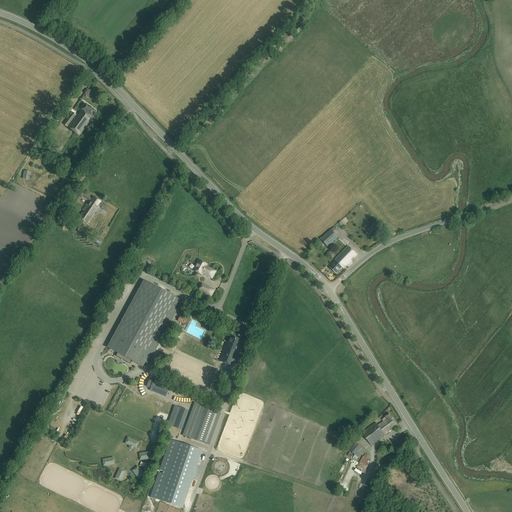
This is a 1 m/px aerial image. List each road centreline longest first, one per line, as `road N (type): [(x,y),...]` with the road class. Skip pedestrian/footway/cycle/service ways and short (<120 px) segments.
road 1 (secondary): [(328,290),(238,215),(97,69),(0,13)]
road 2 (secondary): [(467,511),(328,290)]
road 3 (tertiary): [(328,290),(390,241),(511,199)]
